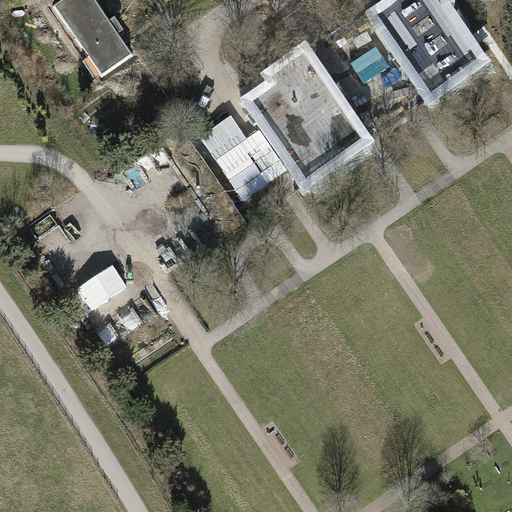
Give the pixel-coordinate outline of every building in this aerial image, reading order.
[(94,0),(63,0),(55,6),(102,76),(133,55),(119,35),(124,32),(115,19),(110,22),(94,0)] [(430,99),(479,66),(481,63),(480,59),(474,50),(444,7),(444,4),(444,0),(392,0),(394,2),(381,11),(394,29),(389,32),(388,35),(388,39),(430,99)] [(394,29),(381,11),(373,16),(388,39),(388,35),(389,32),(394,29)] [(283,66),(288,74),(252,99),(253,101),(269,124),(280,117),(309,160),(299,167),(309,181),(310,183),(364,145),(366,141),(365,138),(308,55),(304,53),(301,53),(283,66)] [(269,124),(253,101),(250,102),(306,183),(309,181),(299,167),(309,160),(280,117),(269,124)] [(192,141),(181,149),(237,230),(248,223),(192,141)]
